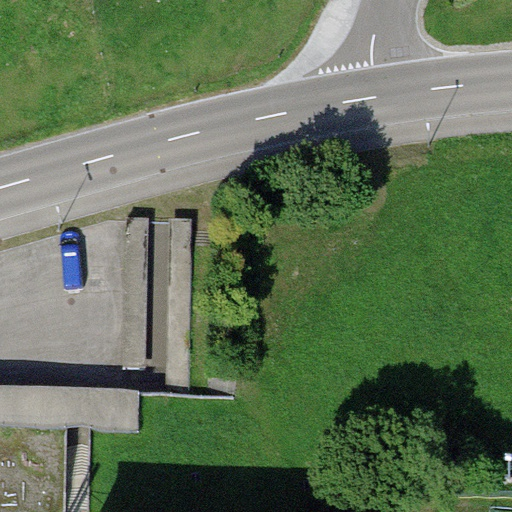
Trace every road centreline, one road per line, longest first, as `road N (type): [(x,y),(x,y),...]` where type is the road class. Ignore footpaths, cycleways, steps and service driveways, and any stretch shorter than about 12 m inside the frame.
road 1 (tertiary): [(0,191),(209,130),(377,97)]
road 2 (tertiary): [(377,97),(511,83)]
